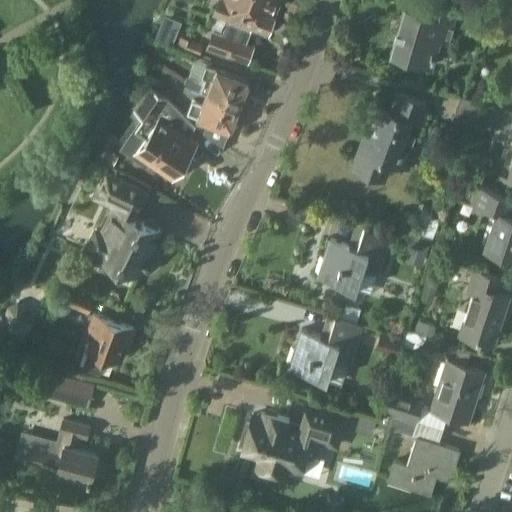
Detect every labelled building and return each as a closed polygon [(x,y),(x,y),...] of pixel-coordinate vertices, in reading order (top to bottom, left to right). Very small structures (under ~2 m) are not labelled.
[(213,31),(207,47),(229,55),(241,23),(249,0),(218,0),(215,11),(228,16),(221,34),(213,31)] [(249,0),(241,23),(229,55),(249,63),(255,46),(243,42),(249,26),(250,25),(267,31),(272,19),(268,16),(274,0),(249,0)] [(449,40),(461,1),(457,0),(432,0),(428,17),(404,10),(391,56),(429,67),(438,37),(449,40)] [(291,2),(288,10),(300,15),(303,6),(291,2)] [(164,14),(155,36),(173,43),(181,21),(164,14)] [(511,36),(511,15),(504,15),(502,35),(511,36)] [(188,39),(184,50),(199,56),(203,44),(188,39)] [(186,75),(183,82),(191,88),(202,92),(203,91),(207,93),(208,93),(207,94),(239,106),(244,93),(247,85),(248,83),(249,81),(216,68),(208,65),(206,64),(199,81),(186,75)] [(150,86),(135,107),(146,116),(136,130),(148,138),(159,146),(148,163),(172,179),(196,144),(187,137),(171,126),(180,112),(164,96),(150,86)] [(358,151),(352,167),(388,181),(394,164),(401,167),(413,135),(407,133),(411,122),(418,124),(422,126),(431,104),(398,92),(390,113),(381,109),(371,136),(365,133),(358,151)] [(193,99),(188,113),(198,116),(197,120),(206,123),(203,133),(222,148),(228,132),(229,132),(230,129),(230,128),(235,117),(239,106),(207,94),(208,93),(207,93),(203,103),(193,99)] [(452,119),(475,126),(482,104),(459,97),(452,119)] [(511,129),(511,125),(511,113),(487,106),(483,121),(511,129)] [(114,165),(119,157),(107,151),(103,158),(114,165)] [(96,230),(88,247),(97,252),(98,254),(102,256),(100,260),(133,276),(135,272),(140,274),(142,273),(148,273),(151,270),(152,267),(153,264),(153,260),(152,258),(151,256),(148,255),(160,231),(136,219),(149,192),(108,172),(95,199),(113,208),(101,233),(96,230)] [(511,256),(511,196),(479,186),(474,202),(497,209),(484,247),(511,256)] [(381,275),(393,237),(362,227),(356,247),(329,238),(317,277),(356,290),(363,269),(381,275)] [(424,266),(430,247),(413,241),(407,260),(424,266)] [(493,344),(509,296),(499,292),(503,279),(475,270),(469,289),(474,291),(460,334),(493,344)] [(93,300),(70,290),(64,306),(87,316),(93,300)] [(28,316),(27,308),(19,304),(10,306),(5,315),(1,313),(0,313),(0,329),(25,342),(33,327),(25,323),(28,316)] [(128,344),(134,328),(94,313),(88,330),(94,332),(82,365),(102,373),(108,358),(115,361),(122,341),(128,344)] [(349,365),(361,328),(335,319),(329,338),(301,329),(288,369),(326,381),(333,360),(349,365)] [(432,334),(434,325),(418,321),(416,330),(432,334)] [(399,354),(403,341),(380,334),(376,347),(399,354)] [(458,348),(454,362),(465,365),(469,352),(458,348)] [(467,421),(484,371),(465,365),(454,362),(446,359),(430,409),(467,421)] [(88,404),(93,383),(42,370),(37,391),(88,404)] [(383,408),(418,419),(423,403),(388,392),(383,408)] [(290,419),(264,412),(261,422),(252,419),(250,423),(247,422),(241,444),(244,445),(242,450),(260,456),(259,461),(275,465),(273,471),(286,475),(288,468),(300,472),(306,452),(302,451),(308,432),(338,441),(345,417),(308,406),(301,428),(288,424),(290,419)] [(383,408),(378,424),(413,435),(418,419),(383,408)] [(362,413),(357,429),(371,433),(376,417),(362,413)] [(88,438),(91,426),(64,419),(60,431),(66,433),(64,443),(62,443),(59,453),(19,442),(15,457),(88,477),(87,479),(90,480),(98,452),(74,446),(77,434),(88,438)] [(448,479),(458,451),(416,437),(407,465),(395,461),(388,480),(428,494),(435,474),(448,479)]
